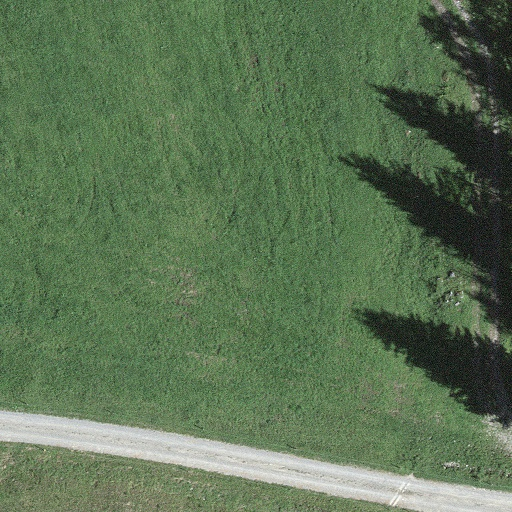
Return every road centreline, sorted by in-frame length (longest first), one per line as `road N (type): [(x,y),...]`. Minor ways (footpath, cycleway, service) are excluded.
road 1 (track): [(0,428),(511,507)]
road 2 (track): [(448,0),(484,90),(492,375),(500,414),(511,428)]
